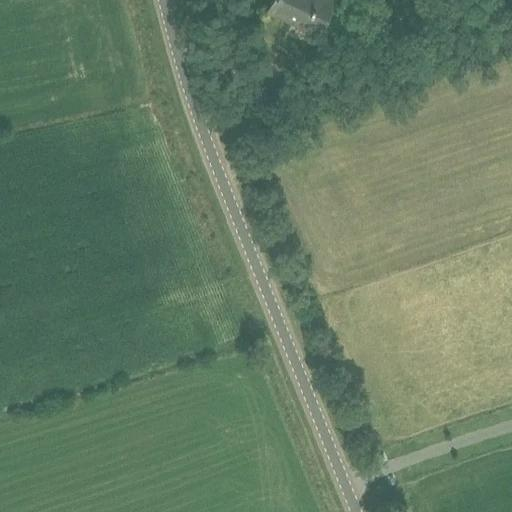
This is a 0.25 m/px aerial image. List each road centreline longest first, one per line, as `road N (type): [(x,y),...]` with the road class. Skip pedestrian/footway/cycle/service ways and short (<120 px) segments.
road 1 (unclassified): [(356,511),(214,164),(162,0)]
road 2 (track): [(205,139),(511,32)]
